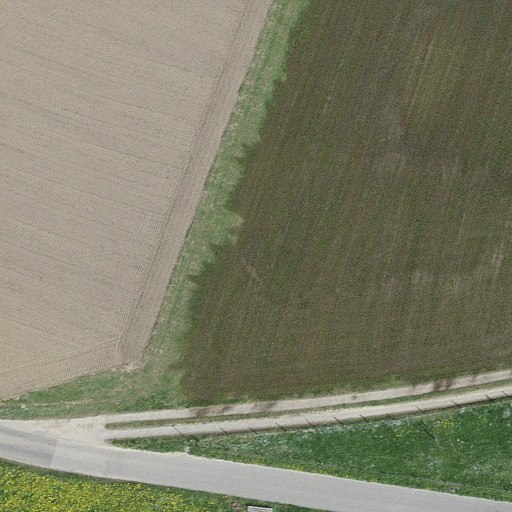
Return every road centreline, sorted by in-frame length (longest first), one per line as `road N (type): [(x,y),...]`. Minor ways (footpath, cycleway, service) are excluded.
road 1 (track): [(0,434),(511,391)]
road 2 (unclassified): [(0,440),(440,511)]
